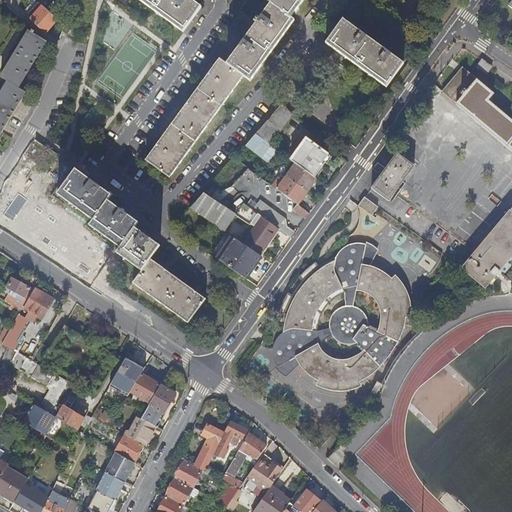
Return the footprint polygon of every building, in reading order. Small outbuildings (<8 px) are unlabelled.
[(139,0),(183,32),(201,7),(191,0),(139,0)] [(267,0),(266,0),(246,0),(245,2),(239,12),(243,14),(255,24),(227,63),(219,58),(145,160),(170,178),(244,76),(251,81),(284,36),(294,21),(291,18),(293,15),(304,0),(267,0)] [(42,6),(39,9),(41,11),(33,20),(46,32),(58,19),(42,6)] [(41,11),(39,9),(30,19),(46,33),(46,32),(33,20),(41,11)] [(326,43),(386,87),(403,63),(343,19),(326,43)] [(18,89),(47,42),(33,34),(34,32),(32,30),(31,32),(29,31),(23,40),(25,41),(12,63),(10,62),(1,78),(8,83),(0,95),(2,96),(0,99),(0,135),(26,93),(18,89)] [(477,67),(486,74),(492,67),(482,60),(477,67)] [(511,206),(461,268),(485,288),(511,255),(511,120),(488,101),(494,94),(462,67),(442,92),(511,149),(511,206)] [(282,105),(268,121),(281,132),(294,115),(282,105)] [(271,146),(255,135),(246,146),(263,158),(271,146)] [(291,160),(297,165),(315,178),(323,166),(321,165),(329,155),(307,139),(291,160)] [(372,188),(389,201),(414,166),(397,153),(372,188)] [(331,157),(329,155),(321,165),(323,166),(331,157)] [(280,178),(274,187),(297,204),(298,205),(317,179),(315,178),(297,165),(284,181),(280,178)] [(133,283),(188,323),(205,298),(151,259),(160,246),(135,227),(138,222),(108,200),(112,195),(76,169),(57,194),(93,220),(89,226),(120,248),(116,253),(141,271),(133,283)] [(235,216),(235,215),(204,194),(190,209),(224,231),(235,216)] [(359,206),(372,215),(378,207),(365,198),(359,206)] [(260,201),(253,211),(258,215),(278,229),(290,238),(294,233),(282,224),(285,219),(260,201)] [(293,210),(306,220),(310,214),(298,205),(297,204),(293,210)] [(278,229),(258,215),(251,225),(235,215),(235,216),(254,229),(244,245),(260,255),(278,229)] [(254,229),(250,227),(240,242),(244,245),(254,229)] [(234,238),(231,236),(221,251),(225,253),(234,238)] [(240,242),(234,238),(225,253),(220,261),(247,279),(262,257),(260,255),(244,245),(240,242)] [(401,291),(399,287),(397,284),(394,281),(392,280),(389,277),(386,274),(382,272),(377,269),(371,266),(363,263),(366,246),(364,244),(361,244),(358,243),(354,244),(351,245),(349,246),(346,247),(344,249),(342,251),(340,253),(338,256),(337,259),(336,261),(333,263),(330,265),(327,267),(323,269),(320,271),(317,274),(314,276),(311,278),(308,281),(304,286),(301,290),(299,293),(296,297),(294,302),(292,306),(290,311),(288,316),(286,322),(285,326),(284,332),(282,334),(280,336),(278,339),(275,343),(274,347),(273,352),(274,357),(275,360),(276,365),(278,368),(296,358),(300,364),(302,368),(305,370),(308,373),(312,376),(316,378),(319,380),(323,382),(327,383),(332,384),(337,384),(341,385),(346,384),(350,384),(354,383),(358,381),(359,381),(362,379),(366,377),(375,371),(378,369),(381,366),(384,363),(388,359),(391,355),(395,350),(398,345),(400,342),(401,337),(403,332),(405,328),(406,323),(406,319),(407,316),(406,309),(405,305),(404,300),(403,295),(401,291)] [(407,292),(404,288),(402,284),(399,280),(396,276),(392,280),(394,281),(397,284),(399,287),(401,291),(403,295),(404,300),(405,305),(406,309),(407,316),(406,319),(410,319),(411,317),(411,313),(412,309),(411,305),(410,300),(409,296),(407,292)] [(21,310),(22,307),(32,291),(29,289),(12,279),(4,292),(9,295),(5,301),(21,310)] [(32,291),(22,307),(24,308),(24,309),(30,312),(27,319),(32,322),(36,316),(43,319),(45,315),(45,314),(52,301),(34,290),(33,292),(32,291)] [(10,329),(4,340),(16,346),(28,324),(17,317),(10,329)] [(5,326),(0,335),(0,344),(1,345),(4,340),(10,329),(5,326)] [(43,362),(98,393),(118,357),(63,326),(43,362)] [(49,391),(39,409),(51,416),(69,384),(31,362),(1,345),(0,344),(0,360),(46,387),(49,391)] [(161,386),(141,374),(130,392),(147,402),(146,404),(149,406),(161,386)] [(319,380),(316,385),(322,388),(326,389),(329,390),(333,391),(343,392),(348,391),(353,390),(358,388),(361,387),(359,381),(358,381),(354,383),(350,384),(346,384),(341,385),(337,384),(332,384),(327,383),(323,382),(319,380)] [(145,413),(141,419),(155,427),(156,427),(175,394),(161,386),(149,406),(145,413)] [(57,419),(78,431),(81,425),(86,429),(92,418),(86,415),(88,412),(80,407),(78,412),(74,410),(67,406),(67,405),(65,404),(63,407),(61,411),(59,410),(56,409),(52,416),(57,419)] [(39,409),(34,406),(24,423),(32,428),(47,436),(57,419),(52,416),(51,416),(39,409)] [(127,431),(125,435),(142,444),(145,446),(155,427),(141,419),(136,427),(133,425),(130,430),(127,431)] [(247,431),(230,422),(225,431),(227,432),(233,435),(230,441),(236,445),(240,439),(242,440),(247,431)] [(195,467),(203,471),(206,472),(225,433),(208,424),(202,435),(209,439),(195,467)] [(52,440),(31,429),(28,434),(49,445),(52,440)] [(233,435),(227,432),(223,438),(230,442),(230,441),(233,435)] [(248,434),(227,472),(234,476),(247,454),(257,461),(266,447),(248,434)] [(115,452),(116,453),(132,463),(142,444),(125,435),(115,452)] [(116,453),(105,473),(124,483),(134,464),(132,463),(116,453)] [(0,479),(7,468),(9,465),(0,459),(0,479)] [(269,489),(270,487),(281,471),(272,464),(271,467),(260,459),(247,478),(258,485),(260,483),(269,489)] [(185,461),(176,479),(193,488),(203,471),(195,467),(185,461)] [(87,463),(78,481),(81,483),(90,465),(87,463)] [(280,480),(286,483),(292,470),(285,467),(280,480)] [(0,494),(15,503),(26,485),(28,481),(7,468),(0,479),(0,494)] [(105,473),(96,490),(115,501),(124,483),(105,473)] [(222,481),(231,486),(233,487),(237,480),(234,479),(233,480),(225,476),(222,481)] [(57,482),(64,485),(66,480),(59,477),(57,482)] [(193,488),(176,479),(166,497),(183,505),(184,506),(193,488)] [(81,483),(78,481),(70,499),(78,503),(78,504),(87,486),(81,483)] [(63,511),(69,501),(59,496),(64,485),(57,482),(51,494),(49,499),(42,511),(63,511)] [(260,483),(258,485),(267,492),(269,489),(260,483)] [(42,511),(49,499),(26,485),(15,503),(29,511),(42,511)] [(231,486),(219,502),(227,507),(239,490),(233,487),(231,486)] [(281,511),(290,501),(270,487),(269,489),(267,492),(253,511),(281,511)] [(283,511),(311,511),(320,501),(306,490),(294,506),(290,503),(283,511)] [(179,511),(183,505),(166,497),(158,511),(179,511)] [(72,511),(78,503),(70,499),(69,501),(63,511),(72,511)] [(334,511),(322,501),(313,511),(334,511)]
